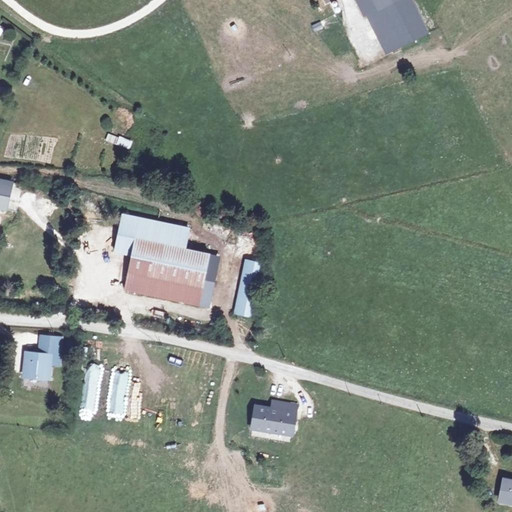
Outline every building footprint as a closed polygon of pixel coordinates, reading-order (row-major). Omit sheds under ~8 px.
[(409,0),(373,0),(374,2),(364,7),(382,45),(422,25),(409,0)] [(130,150),(133,141),(108,133),(105,141),(130,150)] [(12,183),(0,180),(0,212),(6,213),(12,183)] [(187,228),(122,215),(114,250),(133,254),(126,289),(208,306),(213,280),(204,278),(209,252),(182,247),(187,228)] [(258,260),(240,256),(229,309),(247,313),(258,260)] [(57,371),(60,338),(38,336),(36,353),(22,351),(19,383),(47,386),(49,371),(57,371)] [(296,406),(273,402),(272,409),(256,406),(252,427),(290,435),(296,406)]
